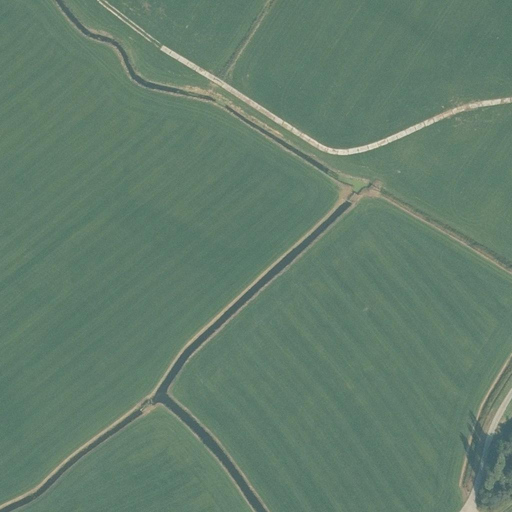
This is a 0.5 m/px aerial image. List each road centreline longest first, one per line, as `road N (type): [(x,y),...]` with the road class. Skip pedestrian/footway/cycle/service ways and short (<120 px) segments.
road 1 (track): [(511,100),(471,105),(363,149),(331,151),(160,47),(100,0)]
road 2 (unclassified): [(467,508),(488,437),(511,392)]
